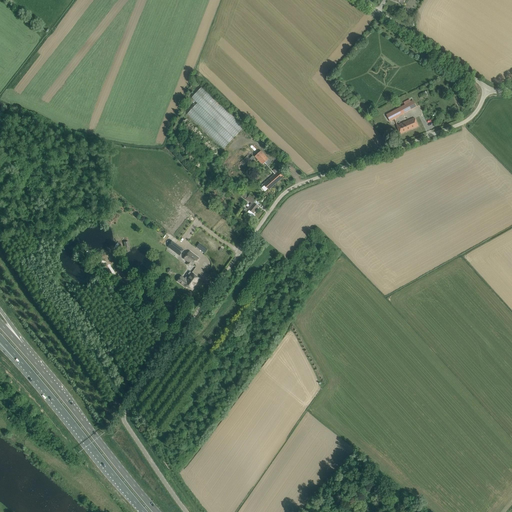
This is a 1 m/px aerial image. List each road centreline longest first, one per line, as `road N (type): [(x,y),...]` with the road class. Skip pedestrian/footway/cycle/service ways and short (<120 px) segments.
road 1 (unclassified): [(487,90),(469,119),(286,191),(124,411),(186,511)]
road 2 (trunk): [(157,511),(21,345)]
road 3 (trunk): [(16,356),(144,511)]
road 4 (unclassified): [(487,90),(362,0)]
